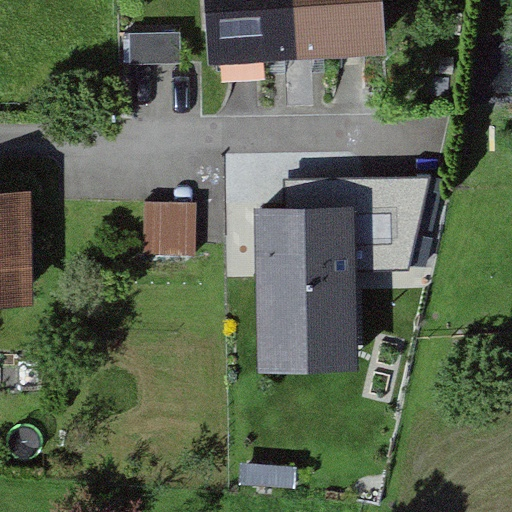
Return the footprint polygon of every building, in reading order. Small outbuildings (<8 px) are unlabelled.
[(386,0),(205,0),(209,62),(253,60),(361,56),(388,54),(386,0)] [(371,160),(277,162),(278,258),(372,257),(371,160)] [(377,285),(427,291),(449,178),(427,174),(420,211),(388,207),(377,285)] [(0,294),(36,294),(34,192),(0,192),(0,294)] [(204,248),(204,200),(155,200),(155,248),(204,248)] [(271,315),(270,275),(235,276),(235,315),(271,315)]
